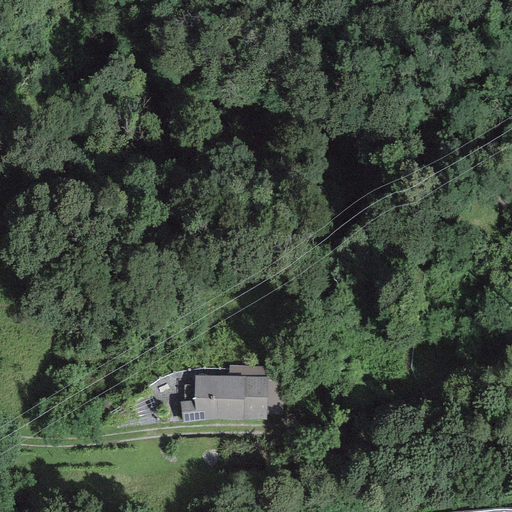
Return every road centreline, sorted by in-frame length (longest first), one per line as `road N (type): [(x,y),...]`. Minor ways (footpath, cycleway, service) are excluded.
road 1 (track): [(511,419),(48,443),(0,438)]
road 2 (motorway): [(511,379),(264,511)]
